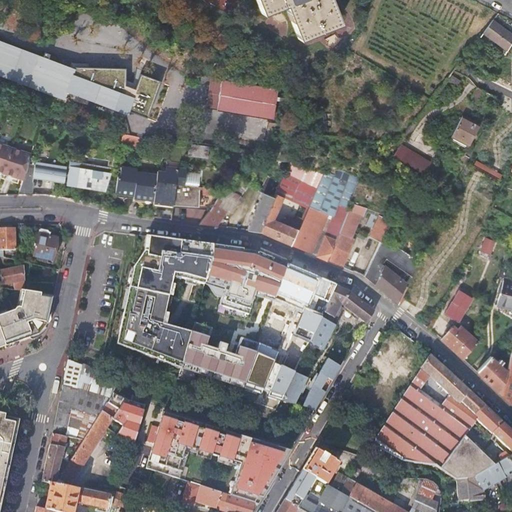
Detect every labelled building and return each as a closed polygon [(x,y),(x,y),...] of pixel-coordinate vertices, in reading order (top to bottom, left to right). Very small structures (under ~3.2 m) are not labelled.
[(340,22),(331,0),(256,0),(262,12),(284,4),(298,39),(340,22)] [(511,41),(511,29),(493,19),(483,33),(509,47),(511,41)] [(44,65),(0,48),(0,77),(24,86),(30,68),(41,72),(44,65)] [(45,65),(42,73),(110,97),(129,104),(132,97),(45,65)] [(35,90),(41,72),(30,68),(24,86),(35,90)] [(110,97),(42,73),(36,89),(123,121),(129,104),(110,97)] [(206,108),(217,109),(220,93),(213,91),(215,79),(211,78),(206,108)] [(220,93),(217,109),(273,119),(278,89),(215,79),(213,91),(220,93)] [(148,103),(153,87),(135,80),(130,95),(133,97),(127,115),(148,123),(155,106),(148,103)] [(484,91),(478,87),(471,99),(478,103),(484,91)] [(480,124),(463,115),(451,137),(468,146),(480,124)] [(140,137),(124,134),(121,143),(129,145),(129,147),(139,148),(140,137)] [(207,158),(208,146),(189,143),(187,155),(207,158)] [(436,165),(400,143),(392,156),(428,178),(436,165)] [(33,155),(0,144),(0,170),(22,177),(25,179),(30,164),(33,155)] [(316,256),(342,267),(354,238),(352,237),(361,215),(364,216),(367,207),(355,201),(352,207),(349,206),(367,159),(333,153),(325,172),(309,205),(320,210),(329,214),(334,216),(335,213),(345,217),(338,235),(336,240),(326,235),(325,235),(316,256)] [(302,180),(309,166),(292,160),(282,182),(260,232),(291,245),(308,207),(303,205),(295,223),(297,224),(295,228),(274,219),(283,197),(293,176),(302,180)] [(67,183),(106,189),(113,167),(71,161),(67,183)] [(495,170),(477,161),(474,166),(479,169),(500,179),(503,174),(495,170)] [(35,165),(30,164),(25,179),(22,189),(32,191),(34,178),(33,178),(35,168),(40,169),(39,177),(51,179),(52,178),(56,179),(56,181),(64,182),(67,167),(36,163),(35,165)] [(309,205),(325,172),(309,165),(309,166),(302,180),(293,176),(283,197),(303,205),(308,207),(309,205)] [(153,199),(156,174),(136,172),(136,169),(120,167),(119,177),(117,177),(115,192),(121,193),(123,196),(129,194),(129,191),(134,192),(133,194),(138,195),(137,197),(143,201),(146,198),(153,199)] [(184,186),(185,172),(186,169),(166,167),(165,172),(156,171),(156,174),(153,199),(153,203),(173,205),(173,204),(176,185),(184,186)] [(33,178),(34,178),(51,180),(51,179),(39,177),(40,169),(35,168),(33,178)] [(0,170),(0,176),(20,183),(22,177),(0,170)] [(184,186),(198,187),(200,174),(185,172),(184,186)] [(247,230),(260,232),(282,182),(269,176),(264,184),(259,190),(264,193),(247,230)] [(201,223),(218,226),(228,211),(231,213),(242,196),(252,184),(241,177),(229,189),(222,200),(219,198),(213,208),(201,223)] [(219,198),(225,189),(198,187),(184,186),(176,185),(173,204),(213,208),(219,198)] [(320,210),(309,205),(308,207),(291,245),(302,250),(320,210)] [(302,250),(311,254),(323,228),(329,214),(320,210),(302,250)] [(335,213),(334,216),(328,230),(338,235),(345,217),(335,213)] [(334,216),(329,214),(323,228),(328,230),(334,216)] [(371,238),(381,242),(383,238),(391,222),(372,215),(367,226),(375,229),(371,238)] [(435,230),(426,225),(423,231),(432,236),(435,230)] [(0,228),(0,256),(4,258),(4,251),(16,251),(16,228),(0,228)] [(311,254),(316,256),(325,235),(326,235),(328,230),(323,228),(311,254)] [(53,260),(58,238),(49,236),(48,230),(39,230),(34,256),(53,260)] [(328,230),(326,235),(336,240),(338,235),(328,230)] [(166,363),(180,368),(191,332),(163,325),(174,274),(182,276),(182,279),(205,284),(212,260),(214,245),(149,237),(148,251),(145,250),(135,267),(117,345),(166,363)] [(381,242),(364,276),(397,303),(399,301),(401,297),(408,284),(383,261),(388,257),(412,277),(419,263),(383,238),(381,242)] [(495,242),(486,239),(482,253),(490,256),(495,242)] [(255,251),(214,245),(212,260),(205,284),(207,284),(215,296),(222,299),(219,307),(247,317),(253,303),(253,304),(256,295),(274,301),(275,299),(278,293),(279,288),(287,265),(255,251)] [(14,282),(15,290),(24,291),(26,292),(25,280),(24,266),(1,271),(4,285),(14,282)] [(497,305),(511,309),(511,282),(504,280),(497,305)] [(336,285),(325,309),(315,329),(308,343),(322,350),(335,326),(331,324),(342,305),(367,324),(375,311),(350,291),(336,285)] [(471,296),(457,288),(442,314),(457,322),(471,296)] [(26,292),(24,291),(21,308),(16,308),(16,313),(19,322),(14,323),(13,321),(12,322),(10,315),(0,318),(0,350),(19,344),(19,342),(31,338),(32,339),(36,337),(46,327),(49,311),(48,311),(51,296),(26,292)] [(315,329),(325,309),(314,304),(310,314),(301,309),(295,320),(297,321),(315,329)] [(19,322),(16,313),(10,315),(12,322),(13,321),(14,323),(19,322)] [(437,315),(430,330),(463,358),(477,342),(474,339),(459,326),(455,330),(437,315)] [(291,340),(307,345),(308,343),(315,329),(297,321),(291,340)] [(191,332),(180,368),(243,388),(245,384),(250,369),(259,344),(259,343),(260,341),(241,336),(234,359),(224,356),(227,344),(219,342),(217,350),(206,346),(212,328),(193,323),(191,332)] [(477,342),(463,358),(465,361),(473,367),(487,351),(477,342)] [(236,407),(272,418),(276,410),(279,403),(293,374),(301,358),(259,344),(250,369),(268,375),(263,390),(245,384),(243,388),(239,398),(236,407)] [(496,351),(477,371),(501,393),(509,363),(506,360),(503,368),(500,366),(503,362),(501,360),(497,363),(494,360),(499,354),(496,351)] [(511,352),(509,363),(501,393),(511,404),(511,352)] [(474,445),(465,436),(477,420),(511,452),(511,430),(431,356),(420,369),(371,443),(401,461),(436,465),(458,480),(472,478),(494,465),(483,454),(474,445)] [(340,368),(327,360),(318,375),(316,379),(312,385),(310,391),(301,409),(314,412),(325,394),(320,391),(327,380),(332,383),(340,368)] [(69,361),(52,434),(84,440),(110,398),(112,394),(115,385),(117,380),(117,377),(69,361)] [(250,369),(245,384),(263,390),(268,375),(250,369)] [(306,381),(293,374),(279,403),(293,408),(306,381)] [(120,511),(134,511),(138,503),(177,406),(131,391),(133,385),(117,380),(115,385),(112,394),(110,398),(84,440),(69,463),(56,484),(52,483),(46,510),(52,511),(73,511),(75,502),(108,509),(110,503),(111,496),(112,496),(113,493),(91,488),(90,491),(70,487),(106,428),(134,441),(116,496),(113,504),(122,507),(120,511)] [(0,508),(19,420),(0,415),(0,508)] [(256,456),(263,433),(235,424),(227,447),(239,451),(241,444),(248,446),(245,452),(256,456)] [(56,484),(69,463),(61,461),(66,437),(52,434),(42,481),(52,483),(56,484)] [(258,506),(295,444),(277,438),(274,450),(252,490),(218,478),(221,469),(195,460),(188,483),(202,487),(221,493),(226,495),(253,504),(258,506)] [(476,444),(474,445),(483,454),(484,453),(476,444)] [(337,462),(314,449),(301,471),(324,484),(326,481),(337,462)] [(511,455),(494,465),(472,478),(458,480),(458,500),(467,502),(484,500),(483,490),(511,473),(511,455)] [(351,475),(356,478),(360,470),(355,467),(351,475)] [(373,511),(324,484),(301,471),(284,500),(304,511),(373,511)] [(155,473),(143,504),(158,507),(170,477),(155,473)] [(438,511),(441,500),(438,486),(434,483),(424,479),(409,511),(402,511),(356,485),(355,487),(347,483),(349,479),(340,474),(333,481),(326,481),(324,484),(373,511),(438,511)] [(202,487),(188,483),(182,502),(194,505),(196,502),(216,509),(221,493),(202,487)] [(216,509),(221,510),(226,495),(221,493),(216,509)] [(221,510),(226,511),(251,511),(253,504),(226,495),(221,510)] [(304,511),(284,500),(276,511),(304,511)] [(505,503),(498,505),(500,511),(505,511),(508,511),(505,503)]
